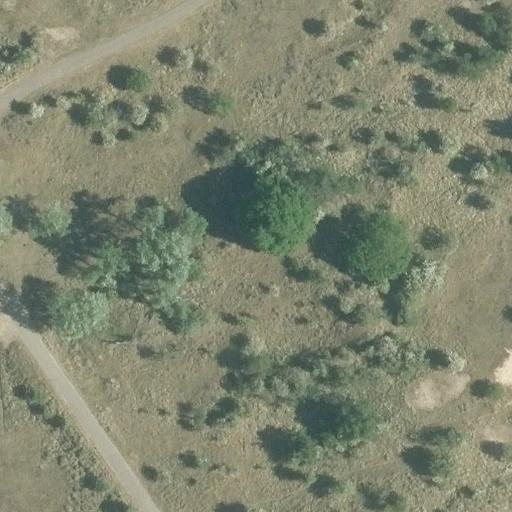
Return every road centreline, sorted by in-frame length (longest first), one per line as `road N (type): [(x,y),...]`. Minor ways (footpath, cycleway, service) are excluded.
road 1 (track): [(148,511),(0,298)]
road 2 (track): [(0,103),(199,0)]
